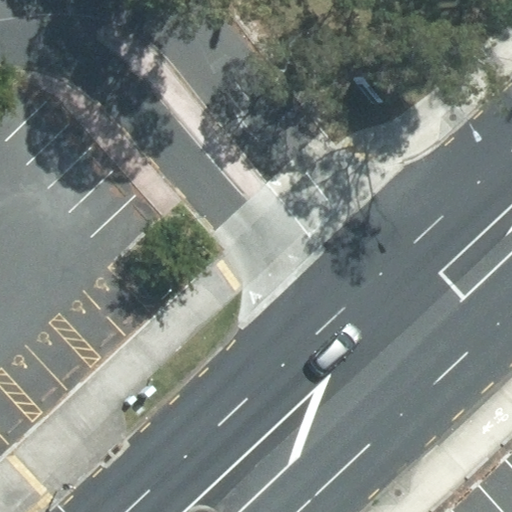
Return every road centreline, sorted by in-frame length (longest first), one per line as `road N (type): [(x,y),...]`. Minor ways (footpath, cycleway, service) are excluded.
road 1 (secondary): [(511,188),(181,511)]
road 2 (unknown): [(429,471),(348,350)]
